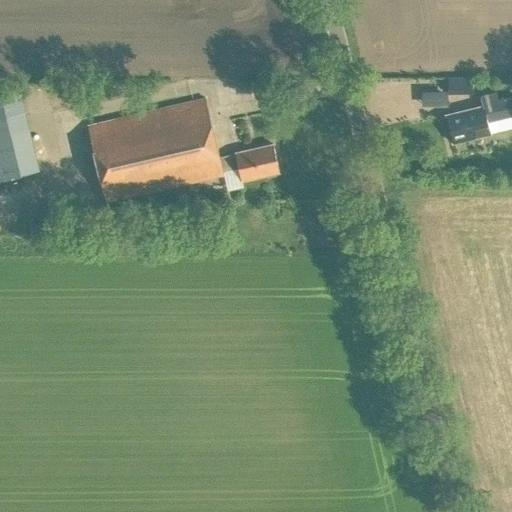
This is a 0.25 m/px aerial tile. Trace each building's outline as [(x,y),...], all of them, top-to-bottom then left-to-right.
[(473,77),(449,77),(449,95),(473,95),(473,77)] [(76,101),(102,101),(102,87),(76,87),(76,101)] [(16,89),(0,92),(0,179),(35,171),(16,89)] [(445,105),(443,89),(418,91),(419,107),(445,105)] [(488,121),(511,114),(511,96),(498,100),(496,92),(480,96),(483,106),(447,115),(454,143),(492,133),(488,121)] [(242,184),(280,175),(273,146),(218,159),(204,101),(88,129),(110,221),(147,210),(143,197),(225,178),(224,174),(238,170),(242,184)] [(435,178),(483,175),(483,166),(435,168),(435,178)] [(180,217),(172,216),(171,227),(179,227),(180,217)]
